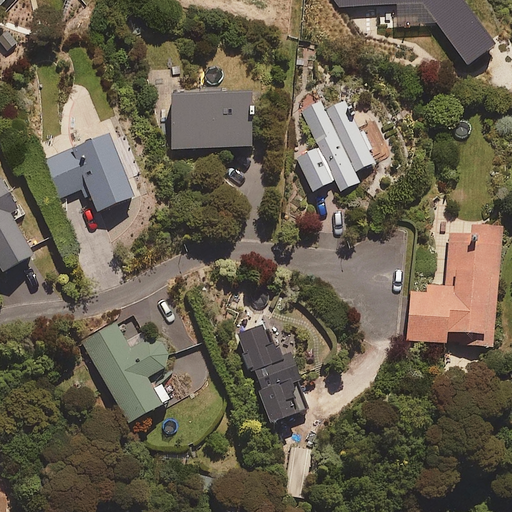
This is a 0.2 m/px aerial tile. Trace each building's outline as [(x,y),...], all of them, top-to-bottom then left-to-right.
[(253,142),(251,87),(172,90),(174,146),(253,142)] [(372,161),(367,151),(370,149),(360,129),(357,130),(341,98),(322,107),(319,100),(299,109),(316,145),(293,156),(309,189),(331,178),(336,190),(356,180),(352,171),(372,161)] [(132,200),(108,137),(71,151),(72,155),(42,167),(57,204),(81,195),(84,203),(91,201),(96,214),(132,200)] [(23,213),(0,173),(0,263),(3,268),(33,251),(14,218),(23,213)] [(499,226),(468,223),(467,235),(447,233),(443,286),(424,285),(424,292),(407,291),(403,339),(489,346),(499,226)] [(127,339),(116,321),(83,341),(129,420),(170,396),(162,382),(155,387),(148,375),(173,359),(153,324),(127,339)] [(291,363),(281,366),(275,350),(271,352),(264,332),(237,342),(269,430),(310,415),(291,363)] [(302,498),(309,450),(289,447),(282,495),(302,498)] [(215,495),(216,476),(199,474),(197,493),(215,495)]
